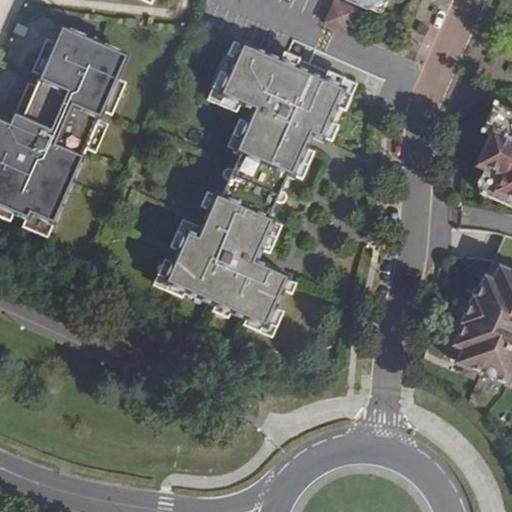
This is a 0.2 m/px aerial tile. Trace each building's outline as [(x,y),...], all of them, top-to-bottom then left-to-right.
[(330,0),(364,14),(385,6),(387,0),(330,0)] [(332,6),(322,29),(345,39),(355,17),(332,6)] [(385,6),(364,14),(372,18),(376,18),(380,16),(382,14),(385,6)] [(52,233),(126,63),(57,33),(32,90),(35,91),(21,124),(11,119),(6,130),(0,127),(0,217),(25,228),(28,223),(52,233)] [(335,114),(344,94),(322,85),(240,49),(238,54),(233,64),(228,77),(217,102),(250,116),(245,128),(233,156),(232,158),(240,161),(233,175),(227,189),(221,203),(214,200),(211,205),(207,214),(199,234),(195,242),(185,237),(177,255),(171,269),(162,290),(185,300),(242,325),(265,335),(274,314),(283,296),(287,286),(289,283),(255,268),(260,255),(273,228),(273,226),(266,222),(272,209),(278,195),(284,181),(292,184),(292,182),(305,155),(310,142),(321,146),(323,141),(330,126),(335,114)] [(233,64),(238,54),(230,51),(226,61),(233,64)] [(217,102),(228,77),(220,74),(206,106),(235,119),(239,111),(217,102)] [(344,94),(335,114),(343,117),(355,90),(325,77),(322,85),(344,94)] [(474,113),(463,137),(474,141),(482,123),(506,133),(511,123),(480,111),(478,112),(476,112),(474,113)] [(511,136),(506,133),(482,123),(474,141),(461,168),(465,170),(474,174),(467,189),(506,206),(511,208),(511,136)] [(233,156),(245,128),(237,125),(225,153),(233,156)] [(330,126),(323,141),(331,145),(337,129),(330,126)] [(305,155),(292,182),(300,185),(313,158),(305,155)] [(474,174),(465,170),(458,185),(463,198),(502,215),(506,206),(467,189),(474,174)] [(226,188),(227,189),(233,175),(230,174),(226,175),(224,178),(223,183),(225,187),(225,188),(226,188)] [(280,196),(278,195),(272,209),(273,209),(277,209),(279,209),(281,206),(283,203),(283,200),(282,198),(280,196)] [(200,211),(207,214),(211,205),(204,202),(200,211)] [(185,237),(195,242),(199,234),(180,226),(169,252),(177,255),(185,237)] [(273,228),(260,255),(268,259),(280,231),(273,228)] [(162,290),(171,269),(163,265),(151,292),(183,306),(185,300),(162,290)] [(511,284),(488,274),(472,311),(468,309),(459,330),(463,331),(447,368),(505,394),(511,377),(511,284)] [(295,289),(287,286),(283,296),(290,299),(295,289)] [(282,318),(274,314),(265,335),(242,325),(239,331),(270,345),(282,318)]
